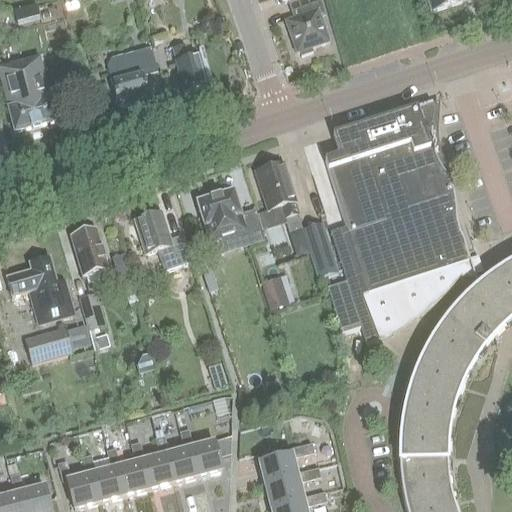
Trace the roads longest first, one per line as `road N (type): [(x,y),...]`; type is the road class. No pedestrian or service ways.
road 1 (secondary): [(0,218),(281,124)]
road 2 (secondary): [(281,124),(511,49)]
road 3 (residential): [(281,124),(240,0)]
